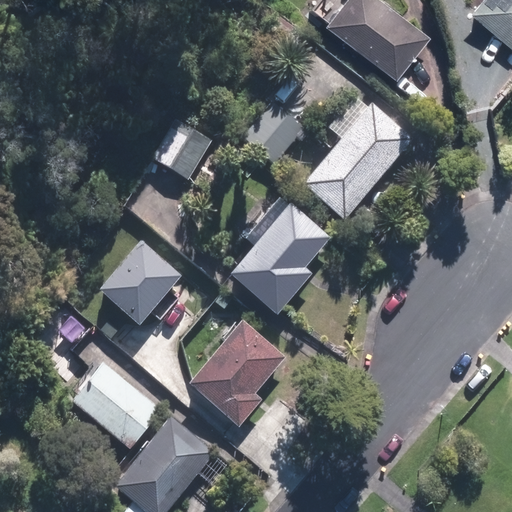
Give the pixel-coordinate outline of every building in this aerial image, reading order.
[(354,0),(333,27),(402,82),(436,38),(386,0),(354,0)] [(511,0),(485,0),(472,16),(511,48),(511,0)] [(308,189),(349,224),(417,143),(376,108),(372,113),(360,102),(334,134),(346,144),(308,189)] [(245,143),(276,169),(299,142),(304,147),(312,138),(275,107),(245,143)] [(177,123),(155,161),(190,182),(213,144),(177,123)] [(234,275),(281,314),(316,272),(308,265),(332,235),(293,203),(291,206),(280,197),(248,237),(258,246),(234,275)] [(100,291),(140,325),(181,275),(141,241),(100,291)] [(192,389),(242,430),(266,403),(259,397),(290,359),(247,323),(192,389)] [(76,405),(133,453),(164,416),(107,367),(76,405)] [(175,421),(119,490),(146,511),(173,511),(219,456),(175,421)]
